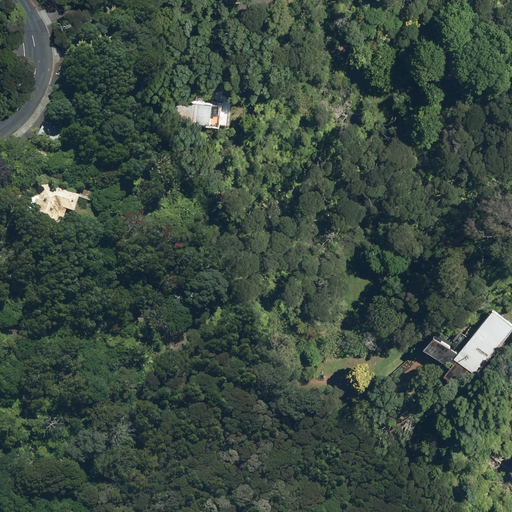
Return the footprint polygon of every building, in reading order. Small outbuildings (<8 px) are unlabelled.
[(220,124),(229,125),(231,103),(196,101),(195,122),(209,123),(210,114),(220,115),(220,124)] [(35,141),(54,148),(61,132),(41,125),(35,141)] [(20,155),(39,166),(46,154),(28,143),(20,155)] [(21,232),(52,243),(63,213),(70,215),(76,198),(38,185),(32,201),(29,200),(24,215),(26,216),(21,232)] [(77,198),(88,203),(93,191),(82,186),(77,198)] [(443,378),(466,396),(481,378),(477,375),(511,330),(511,324),(493,309),(458,354),(435,335),(424,349),(446,366),(453,358),(456,361),(443,378)]
